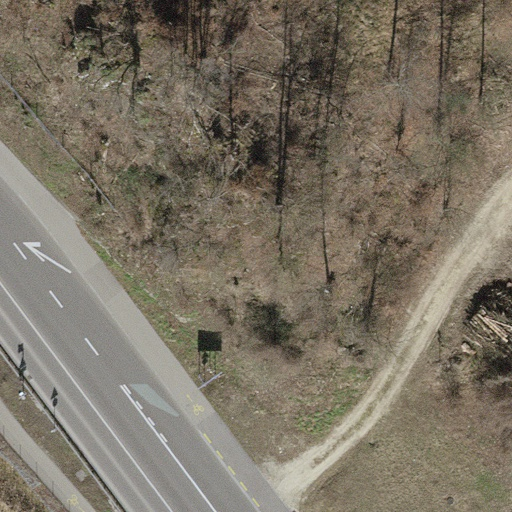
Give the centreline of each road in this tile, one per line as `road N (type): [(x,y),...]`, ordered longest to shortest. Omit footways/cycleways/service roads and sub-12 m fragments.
road 1 (track): [(511,146),(481,169),(425,242),(357,377),(219,511)]
road 2 (primary): [(0,249),(192,511)]
